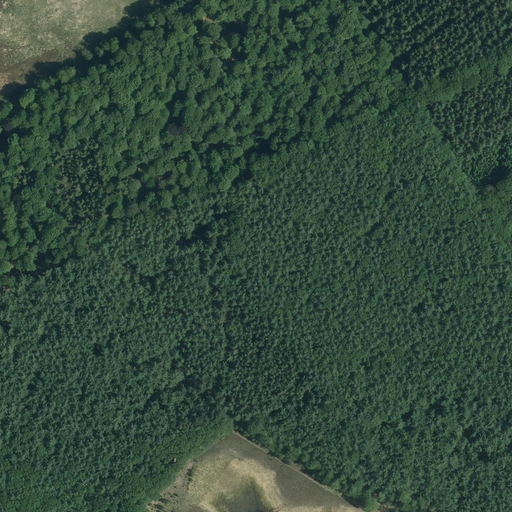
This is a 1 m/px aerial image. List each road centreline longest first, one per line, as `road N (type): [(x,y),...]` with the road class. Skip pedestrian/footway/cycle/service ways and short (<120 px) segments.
road 1 (track): [(227,186),(511,55)]
road 2 (track): [(0,278),(227,186)]
road 3 (track): [(0,124),(201,0)]
road 4 (track): [(414,99),(511,260)]
